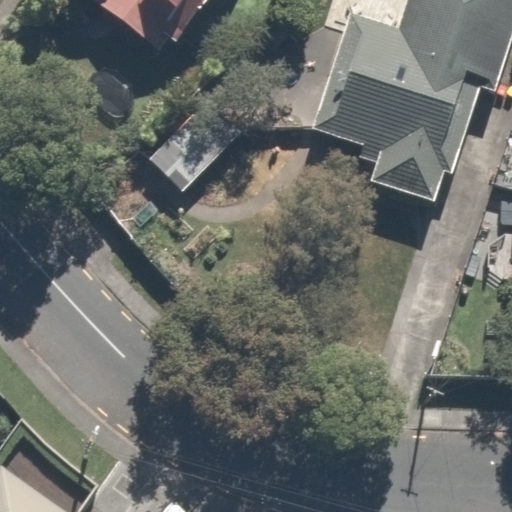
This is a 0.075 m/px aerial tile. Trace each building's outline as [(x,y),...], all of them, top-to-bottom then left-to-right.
[(81,0),(158,49),(188,0),(81,0)] [(506,0),(395,0),(390,23),(328,8),(300,122),(360,137),(350,178),(432,198),(462,76),(486,82),(506,0)] [(207,153),(170,118),(135,155),(172,190),(207,153)] [(155,218),(114,159),(81,183),(122,241),(155,218)] [(88,511),(63,511),(0,471),(0,511),(102,511),(93,506),(88,511)]
